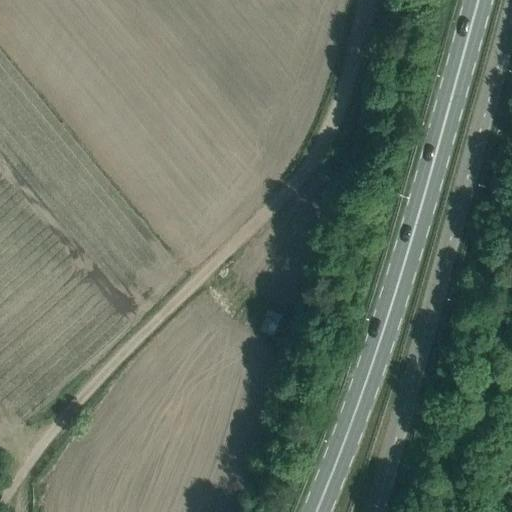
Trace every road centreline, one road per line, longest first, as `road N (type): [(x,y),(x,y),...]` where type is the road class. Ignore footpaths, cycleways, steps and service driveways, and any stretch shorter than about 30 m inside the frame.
road 1 (track): [(368,0),(339,103),(303,157),(235,242),(64,417),(20,481)]
road 2 (primary): [(321,501),(401,286),(478,0)]
